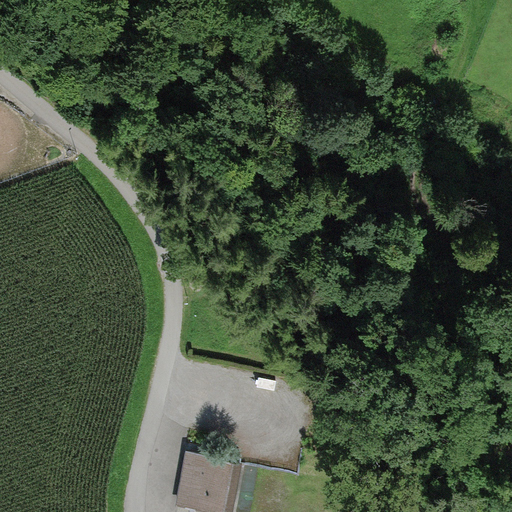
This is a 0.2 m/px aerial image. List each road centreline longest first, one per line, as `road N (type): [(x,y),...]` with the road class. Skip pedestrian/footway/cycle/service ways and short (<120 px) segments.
road 1 (track): [(141,511),(136,499),(171,349),(174,300),(162,231),(104,164)]
road 2 (residential): [(104,164),(0,72)]
